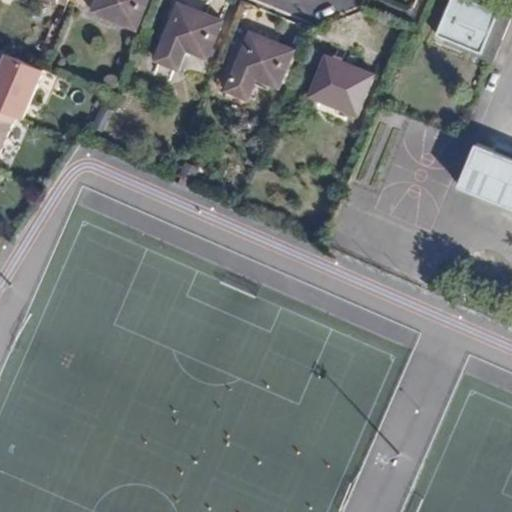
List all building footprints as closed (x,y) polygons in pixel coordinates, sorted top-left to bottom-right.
[(149,0),(101,0),(97,12),(139,28),(149,0)] [(510,22),(459,0),(452,0),(436,42),(492,65),(510,22)] [(224,19),(182,3),(168,40),(210,56),(224,19)] [(296,50),(253,31),(238,67),(281,86),(296,50)] [(0,106),(16,114),(23,117),(46,68),(43,67),(11,52),(0,77),(0,106)] [(376,77),(329,56),(311,97),(358,118),(376,77)] [(172,82),(176,68),(156,63),(153,77),(172,82)] [(0,149),(16,114),(0,106),(0,149)] [(511,149),(499,144),(497,149),(481,142),(464,184),(511,203),(511,149)]
